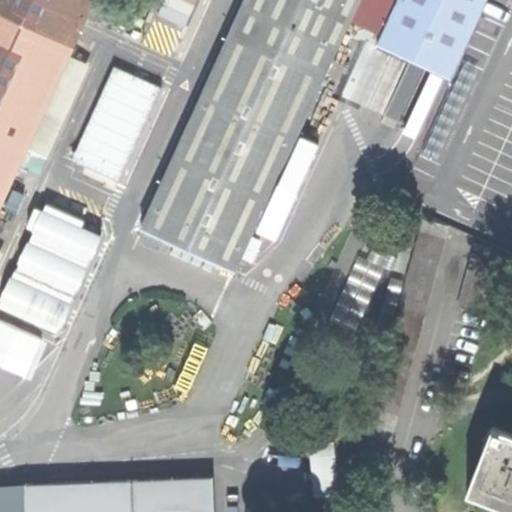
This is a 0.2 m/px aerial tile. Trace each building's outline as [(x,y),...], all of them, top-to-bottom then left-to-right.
[(0,0),(0,70),(47,93),(81,20),(89,0),(0,0)] [(160,0),(154,14),(180,25),(191,0),(160,0)] [(326,72),(359,0),(245,0),(232,30),(326,72)] [(398,0),(377,47),(449,79),(450,79),(458,61),(485,0),(398,0)] [(236,271),(326,72),(232,30),(142,228),(236,271)] [(481,70),(458,61),(416,155),(438,164),(481,70)] [(113,65),(74,152),(121,172),(159,84),(113,65)] [(0,196),(47,93),(0,70),(0,196)] [(357,104),(405,117),(413,89),(398,85),(397,88),(364,79),(357,104)] [(39,206),(0,292),(0,306),(53,330),(99,231),(39,206)] [(420,218),(356,461),(382,469),(447,225),(420,218)] [(474,242),(457,306),(483,313),(500,249),(474,242)] [(42,340),(0,320),(0,364),(25,376),(42,340)] [(511,433),(491,426),(465,492),(511,510),(511,433)] [(335,491),(331,440),(312,442),(316,493),(335,491)] [(214,511),(214,480),(25,485),(26,511),(214,511)] [(0,486),(0,511),(25,511),(25,485),(0,486)]
